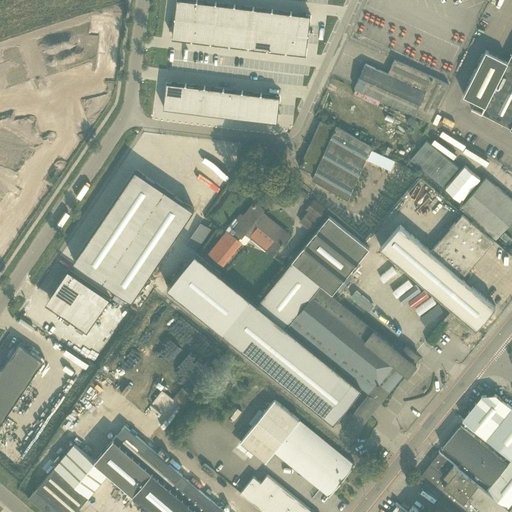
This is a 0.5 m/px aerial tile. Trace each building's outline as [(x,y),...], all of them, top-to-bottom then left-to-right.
[(177,0),(173,37),(305,53),(310,14),(196,0),(177,0)] [(486,50),(464,94),(486,105),(482,112),(511,127),(510,128),(511,128),(511,52),(508,61),(492,53),(486,50)] [(366,63),(355,87),(363,91),(384,100),(429,121),(449,83),(430,74),(430,75),(397,60),(394,59),(388,73),(366,63)] [(277,121),(281,95),(167,81),(163,107),(277,121)] [(371,146),(369,144),(359,139),(360,138),(349,132),(321,119),(299,166),(314,173),(312,178),(348,199),(371,146)] [(411,159),(442,186),(458,168),(426,140),(411,159)] [(372,149),(367,158),(391,169),(395,159),(372,149)] [(464,165),(445,188),(460,201),(480,178),(464,165)] [(136,168),(74,260),(132,300),(194,208),(136,168)] [(511,218),(511,198),(486,177),(460,207),(496,238),(511,218)] [(302,189),(299,192),(306,199),(310,195),(302,189)] [(307,209),(309,210),(300,221),(311,230),(327,210),(314,199),(307,209)] [(262,211),(264,209),(256,203),(256,201),(253,201),(253,203),(244,215),(241,214),(238,217),(236,217),(230,225),(227,229),(242,242),(244,243),(246,243),(250,238),(265,250),(266,249),(273,254),(290,234),(262,211)] [(472,272),(469,270),(494,240),(463,213),(431,250),(400,225),(381,248),(476,328),(495,305),(462,277),(463,277),(466,279),(472,272)] [(192,257),(167,287),(222,332),(333,422),(363,386),(370,392),(380,400),(404,371),(408,374),(411,371),(412,372),(414,368),(413,367),(416,364),(413,361),(418,355),(419,355),(406,344),(404,348),(403,347),(400,351),(361,319),(403,267),(373,243),(369,247),(329,215),(292,261),(258,303),(250,297),(195,253),(192,257)] [(213,230),(201,222),(186,244),(198,252),(213,230)] [(227,230),(209,253),(223,264),(241,242),(242,241),(227,229),(227,230)] [(511,238),(504,232),(500,236),(510,244),(511,241),(511,238)] [(110,297),(68,269),(51,294),(59,300),(53,308),(87,331),(110,297)] [(442,316),(446,319),(452,312),(448,309),(442,316)] [(18,342),(0,368),(0,424),(44,360),(18,342)] [(183,404),(191,394),(182,386),(173,397),(183,404)] [(482,395),(463,418),(463,419),(486,438),(508,455),(511,458),(511,457),(511,405),(511,406),(496,393),(482,395)] [(266,461),(274,450),(300,419),(275,398),(241,440),(266,461)] [(369,414),(371,411),(361,403),(359,406),(357,409),(354,412),(352,415),(351,419),(349,422),(347,425),(346,429),(344,432),(357,437),(358,434),(359,431),(361,428),(362,425),(364,422),(366,419),(367,417),(369,414)] [(329,495),(355,463),(300,419),(274,450),(329,495)] [(442,446),(462,462),(459,466),(479,483),(486,488),(508,463),(511,458),(508,455),(504,459),(460,423),(458,426),(457,425),(454,428),(455,429),(446,440),(446,439),(443,443),(444,443),(442,446)] [(225,511),(125,425),(114,437),(94,460),(154,511),(225,511)] [(73,511),(108,472),(94,460),(74,442),(28,496),(47,511),(73,511)] [(458,467),(440,451),(421,474),(443,491),(442,492),(443,493),(443,492),(463,508),(467,511),(506,511),(510,508),(486,488),(479,483),(459,466),(458,467)] [(511,504),(511,457),(511,458),(508,463),(486,488),(510,508),(511,504)] [(215,471),(205,463),(201,467),(212,475),(215,471)] [(314,511),(267,474),(261,481),(254,475),(241,491),(266,511),(314,511)] [(416,481),(422,486),(424,483),(439,496),(442,492),(443,491),(421,474),(416,481)] [(451,511),(437,500),(427,511),(421,511),(413,505),(408,511),(398,503),(396,502),(397,503),(389,511),(451,511)]
